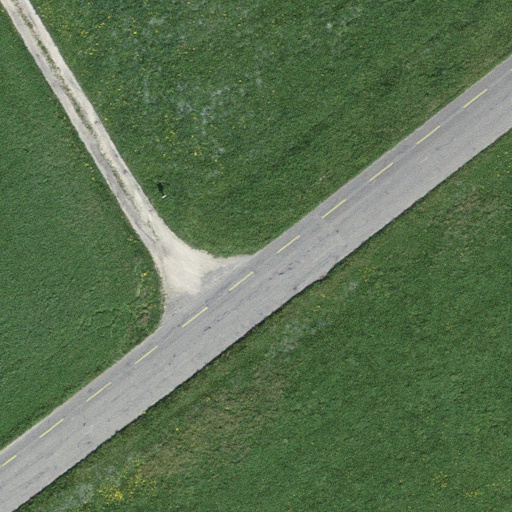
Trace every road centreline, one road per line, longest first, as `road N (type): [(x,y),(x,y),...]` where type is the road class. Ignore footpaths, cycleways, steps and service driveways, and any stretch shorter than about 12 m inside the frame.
road 1 (tertiary): [(0,487),(214,336),(511,100)]
road 2 (track): [(214,336),(13,0)]
